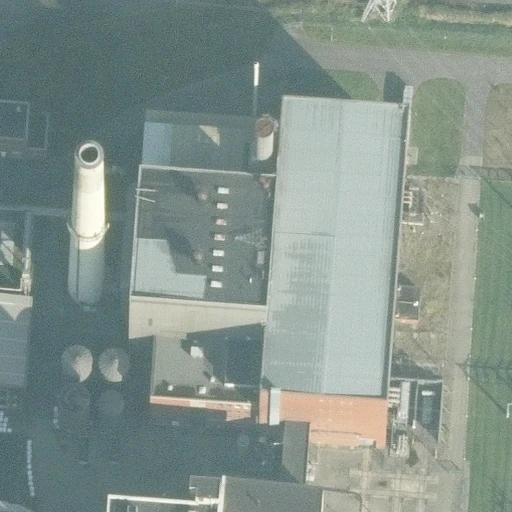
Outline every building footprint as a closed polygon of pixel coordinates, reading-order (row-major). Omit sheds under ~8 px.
[(47,127),(0,123),(0,158),(45,161),(47,127)] [(303,511),(306,458),(385,463),(388,409),(389,405),(403,206),(404,197),(407,159),(147,143),(130,384),(153,385),(148,431),(264,439),(263,456),(277,457),(273,511),(303,511)] [(77,270),(71,274),(68,280),(67,286),(68,292),(71,298),(75,302),(81,304),(87,305),(93,303),(99,299),(101,295),(103,289),(103,283),(100,277),(95,271),(89,269),(83,268),(77,270)] [(0,396),(21,398),(29,308),(0,305),(0,396)] [(76,395),(114,393),(113,367),(75,368),(76,395)] [(103,395),(104,407),(83,408),(84,433),(116,431),(115,406),(124,406),(123,394),(103,395)] [(115,418),(126,434),(145,421),(134,405),(115,418)]
